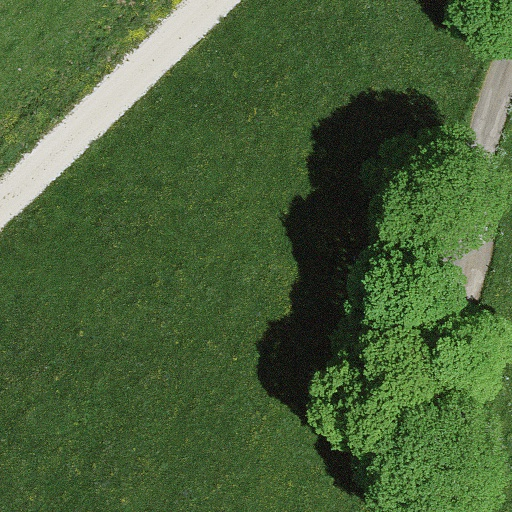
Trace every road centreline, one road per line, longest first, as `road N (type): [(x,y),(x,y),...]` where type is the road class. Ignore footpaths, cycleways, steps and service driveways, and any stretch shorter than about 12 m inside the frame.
road 1 (unclassified): [(511,59),(483,130),(394,511)]
road 2 (track): [(0,211),(220,0)]
